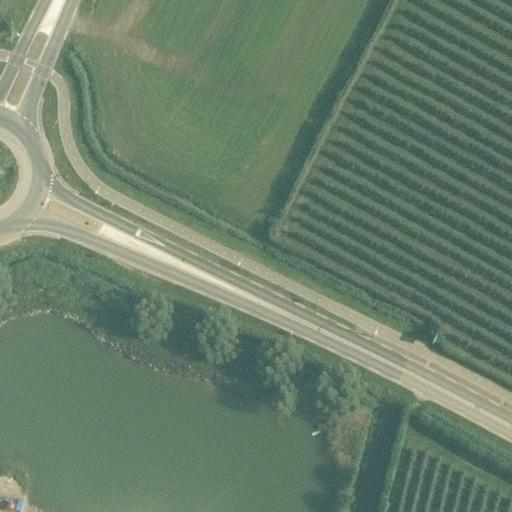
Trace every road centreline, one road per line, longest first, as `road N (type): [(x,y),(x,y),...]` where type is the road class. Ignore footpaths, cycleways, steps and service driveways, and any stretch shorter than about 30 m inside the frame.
road 1 (primary): [(308,326),(62,197),(39,177)]
road 2 (primary): [(21,219),(308,326)]
road 3 (primary): [(511,431),(308,326)]
road 4 (tertiary): [(25,136),(27,103),(72,0)]
